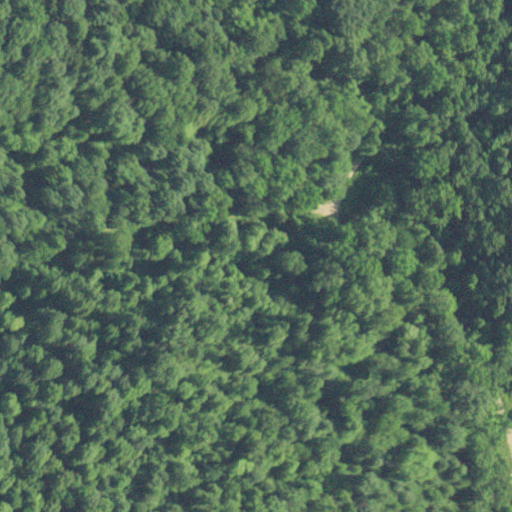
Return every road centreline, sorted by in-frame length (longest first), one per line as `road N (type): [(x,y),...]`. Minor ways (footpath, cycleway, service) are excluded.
road 1 (track): [(0,139),(167,149),(232,163),(289,193),(430,305),(491,383),(511,429)]
road 2 (track): [(0,232),(207,219),(298,189),(355,148),(458,0)]
